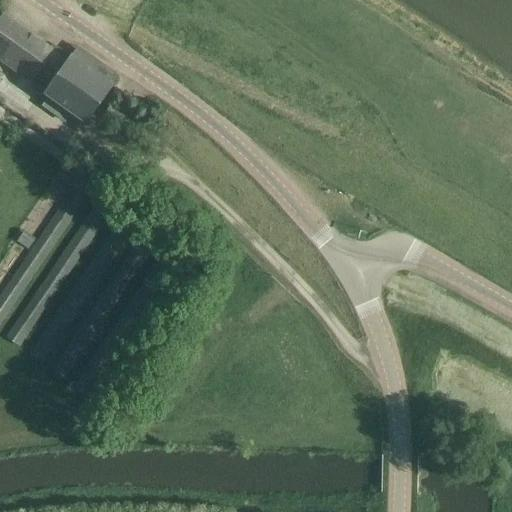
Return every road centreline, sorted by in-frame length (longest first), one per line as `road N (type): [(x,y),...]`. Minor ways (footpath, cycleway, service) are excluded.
road 1 (tertiary): [(356,276),(216,126),(39,0)]
road 2 (tertiary): [(397,511),(397,408),(356,276)]
road 3 (tertiary): [(356,276),(403,252),(511,307)]
